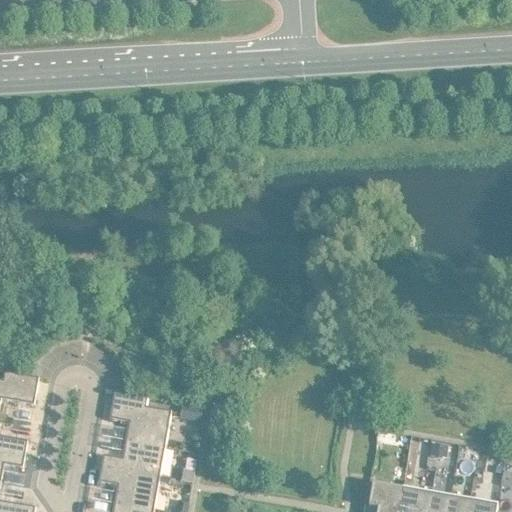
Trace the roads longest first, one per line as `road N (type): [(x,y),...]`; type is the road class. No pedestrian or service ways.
road 1 (secondary): [(0,77),(303,54)]
road 2 (secondary): [(303,54),(511,43)]
road 3 (residential): [(68,511),(47,481),(63,383),(80,376),(91,398)]
